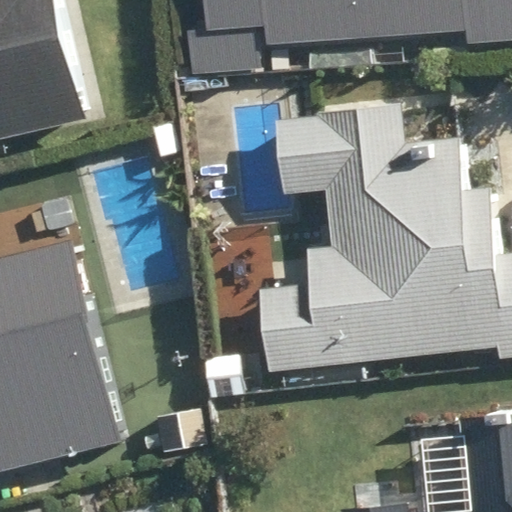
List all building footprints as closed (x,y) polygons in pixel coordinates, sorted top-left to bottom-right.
[(0,0),(0,137),(88,118),(61,0),(0,0)] [(196,30),(199,74),(268,69),(265,26),(274,25),(276,44),(475,29),(476,43),(511,40),(511,0),(215,0),(217,28),(196,30)] [(269,288),(277,370),(506,346),(507,358),(511,357),(511,252),(507,253),(500,186),(475,189),(469,136),(415,142),(411,101),(326,110),(326,115),(283,120),(292,193),(334,188),(341,244),(314,247),(318,283),(269,288)] [(0,471),(130,439),(81,239),(0,259),(0,471)] [(348,508),(348,511),(511,511),(511,412),(469,417),(477,507),(419,511),(415,511),(415,502),(348,508)]
